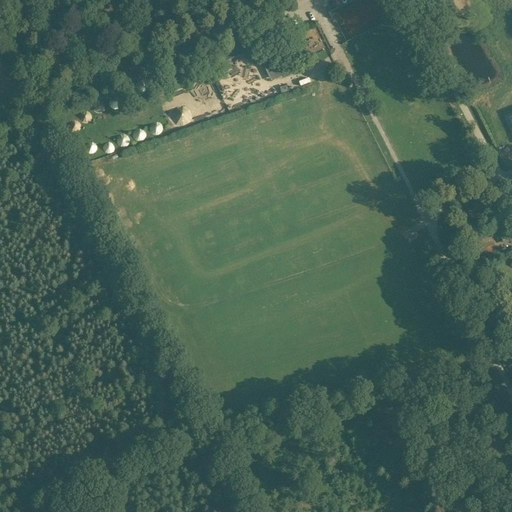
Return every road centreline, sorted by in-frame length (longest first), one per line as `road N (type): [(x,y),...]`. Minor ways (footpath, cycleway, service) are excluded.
road 1 (track): [(511,395),(430,224),(444,205),(500,181)]
road 2 (track): [(45,110),(222,36)]
